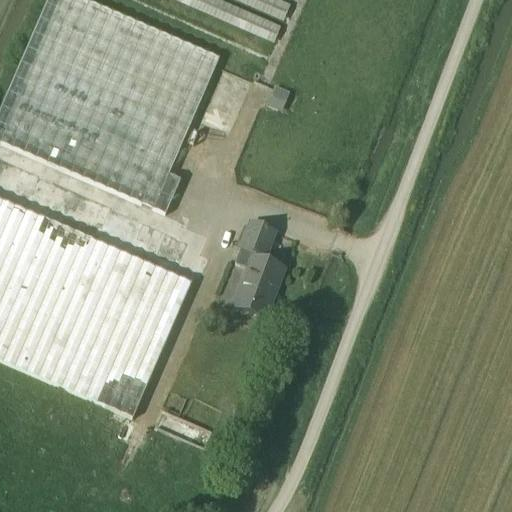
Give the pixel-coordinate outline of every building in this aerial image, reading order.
[(179,183),(168,178),(218,62),(73,0),(45,0),(0,106),(0,146),(164,218),(179,183)] [(231,0),(235,7),(228,6),(226,26),(273,44),(289,4),(279,0),(231,0)] [(203,125),(230,135),(251,83),(224,72),(203,125)] [(289,96),(274,90),(266,109),(281,115),(289,96)] [(0,202),(97,244),(97,242),(175,275),(188,245),(112,212),(113,209),(0,158),(0,202)] [(0,364),(132,421),(190,286),(0,204),(0,364)] [(234,305),(266,318),(283,273),(263,265),(265,261),(276,232),(252,223),(241,251),(235,266),(247,271),(234,305)]
